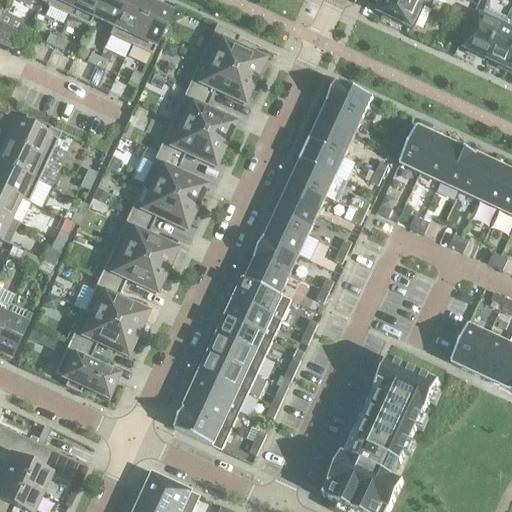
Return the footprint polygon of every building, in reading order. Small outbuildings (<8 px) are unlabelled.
[(68,18),(76,0),(43,0),(41,4),(48,7),(47,9),(68,18)] [(89,28),(102,0),(76,0),(68,18),(89,28)] [(110,38),(127,0),(102,0),(89,28),(94,19),(113,28),(109,37),(110,38)] [(130,47),(150,6),(137,0),(127,0),(110,38),(130,47)] [(415,30),(425,9),(431,11),(408,0),(380,0),(378,5),(382,7),(379,14),(415,30)] [(408,0),(431,11),(435,0),(408,0)] [(171,15),(150,6),(130,47),(152,57),(171,15)] [(174,11),(170,21),(175,23),(181,20),(183,15),(174,11)] [(469,28),(474,18),(465,13),(460,24),(469,28)] [(12,19),(3,15),(0,21),(0,24),(8,28),(12,19)] [(488,61),(503,28),(481,18),(465,50),(488,61)] [(464,39),(469,28),(460,24),(455,35),(464,39)] [(216,28),(201,60),(255,85),(263,70),(252,65),(255,59),(235,49),(240,39),(216,28)] [(508,70),(511,62),(511,32),(503,28),(488,61),(508,70)] [(54,49),(58,40),(49,36),(45,45),(54,49)] [(67,44),(58,40),(54,49),(63,53),(67,44)] [(166,43),(161,54),(172,60),(177,49),(166,43)] [(95,69),(100,59),(91,55),(87,64),(95,69)] [(109,64),(100,59),(95,69),(104,73),(109,64)] [(248,101),(255,85),(201,60),(186,92),(210,102),(214,93),(235,102),(238,96),(248,101)] [(133,75),(128,84),(138,88),(142,79),(133,75)] [(154,77),(150,85),(161,90),(165,82),(154,77)] [(363,121),(372,101),(373,100),(337,84),(328,104),(363,121)] [(205,112),(210,102),(186,92),(172,123),(226,148),(233,133),(223,128),(226,122),(205,112)] [(354,140),(363,121),(328,104),(319,124),(354,140)] [(26,118),(22,125),(16,122),(6,144),(47,163),(57,142),(47,137),(50,129),(26,118)] [(219,164),(226,148),(172,123),(157,155),(181,166),(185,156),(206,165),(209,159),(219,164)] [(345,160),(354,140),(319,124),(309,143),(345,160)] [(404,140),(409,129),(402,125),(397,136),(404,140)] [(420,176),(437,139),(417,129),(400,166),(420,176)] [(399,151),(404,140),(397,136),(392,147),(399,151)] [(440,185),(457,148),(437,139),(420,176),(440,185)] [(336,179),(345,160),(309,143),(300,163),(336,179)] [(47,163),(6,144),(0,155),(0,166),(38,184),(47,163)] [(459,194),(477,157),(457,148),(440,185),(459,194)] [(176,175),(181,166),(157,155),(142,186),(197,211),(204,196),(194,191),(197,185),(176,175)] [(479,203),(496,166),(477,157),(459,194),(479,203)] [(112,159),(107,169),(116,173),(120,163),(112,159)] [(327,199),(336,179),(300,163),(291,183),(327,199)] [(386,179),(391,168),(384,165),(379,175),(386,179)] [(38,184),(0,166),(0,191),(28,204),(38,184)] [(499,212),(511,183),(511,173),(496,166),(479,203),(499,212)] [(97,175),(87,171),(83,180),(92,184),(97,175)] [(381,190),(386,179),(379,175),(374,186),(381,190)] [(92,184),(83,180),(79,189),(88,193),(92,184)] [(318,219),(327,199),(291,183),(282,202),(318,219)] [(511,218),(511,183),(499,212),(511,218)] [(190,227),(197,211),(142,186),(128,218),(151,229),(156,219),(177,229),(180,222),(190,227)] [(28,204),(0,191),(0,216),(9,221),(19,201),(28,205),(28,204)] [(97,191),(93,200),(105,206),(109,196),(97,191)] [(309,238),(318,219),(282,202),(273,222),(309,238)] [(363,203),(358,214),(366,217),(371,206),(363,203)] [(382,208),(378,215),(389,220),(392,213),(382,208)] [(406,209),(400,221),(407,225),(413,213),(406,209)] [(358,214),(353,225),(361,228),(366,217),(358,214)] [(74,215),(70,224),(79,228),(83,219),(74,215)] [(0,241),(9,221),(0,216),(0,241)] [(147,238),(151,229),(128,218),(113,249),(168,275),(175,259),(165,254),(168,248),(147,238)] [(415,219),(410,230),(417,233),(423,223),(415,219)] [(299,258),(309,238),(273,222),(264,241),(299,258)] [(423,223),(417,233),(425,237),(430,226),(423,223)] [(59,233),(55,242),(64,246),(68,237),(59,233)] [(455,237),(449,248),(457,252),(462,241),(455,237)] [(290,277),(299,258),(264,241),(255,261),(290,277)] [(462,241),(457,252),(464,255),(469,244),(462,241)] [(60,255),(64,246),(55,242),(51,251),(60,255)] [(345,242),(340,253),(347,256),(352,245),(345,242)] [(160,290),(168,275),(113,249),(98,281),(122,292),(126,282),(147,292),(150,285),(160,290)] [(340,253),(335,264),(342,267),(347,256),(340,253)] [(28,267),(33,258),(24,254),(19,263),(28,267)] [(494,255),(489,266),(496,270),(501,259),(494,255)] [(41,262),(33,258),(28,267),(37,271),(41,262)] [(501,259),(496,270),(503,273),(508,262),(501,259)] [(255,261),(245,281),(281,298),(290,277),(255,261)] [(118,301),(122,292),(98,281),(84,312),(138,338),(145,322),(135,318),(138,311),(118,301)] [(244,281),(235,300),(283,322),(292,303),(281,298),(245,281),(244,281)] [(327,281),(322,292),(329,296),(334,285),(327,281)] [(322,292),(317,303),(324,306),(329,296),(322,292)] [(47,295),(42,307),(52,312),(58,301),(47,295)] [(502,308),(506,301),(495,295),(492,303),(502,308)] [(235,300),(226,319),(274,341),(283,322),(235,300)] [(511,312),(511,303),(506,301),(502,308),(511,312)] [(0,327),(5,318),(9,308),(0,304),(0,327)] [(0,355),(11,360),(26,328),(31,317),(10,307),(9,308),(5,318),(0,327),(0,355)] [(131,353),(138,338),(84,312),(84,313),(93,317),(84,336),(75,332),(69,344),(93,355),(97,345),(118,355),(121,348),(131,353)] [(226,319),(218,337),(266,359),(274,341),(226,319)] [(313,337),(318,326),(311,322),(306,333),(313,337)] [(472,374),(489,337),(468,328),(451,365),(472,374)] [(306,333),(301,344),(308,348),(313,337),(306,333)] [(218,337),(209,356),(257,378),(266,359),(218,337)] [(491,383),(508,346),(489,337),(472,374),(491,383)] [(88,365),(93,355),(69,344),(54,376),(67,382),(64,389),(80,396),(83,390),(109,402),(116,385),(106,381),(109,374),(88,365)] [(511,392),(511,389),(511,347),(508,346),(491,383),(511,392)] [(209,356),(201,374),(248,397),(257,378),(209,356)] [(296,374),(301,363),(294,359),(289,370),(296,374)] [(330,502),(329,502),(349,511),(390,511),(404,485),(393,480),(399,466),(401,466),(425,414),(426,414),(439,385),(388,362),(375,390),(382,394),(358,446),(359,447),(353,461),(342,456),(329,485),(323,499),(330,502)] [(291,385),(296,374),(289,370),(284,381),(291,385)] [(201,374),(192,393),(240,415),(248,397),(201,374)] [(192,393),(183,411),(231,434),(240,415),(192,393)] [(279,411),(284,400),(277,396),(272,407),(279,411)] [(274,422),(279,411),(272,407),(267,418),(274,422)] [(183,411),(174,431),(222,453),(231,434),(183,411)] [(0,455),(9,459),(0,478),(21,487),(39,447),(43,449),(51,431),(44,428),(36,445),(0,428),(0,455)] [(262,448),(267,437),(260,433),(255,444),(262,448)] [(257,459),(262,448),(255,444),(250,455),(257,459)] [(79,466),(43,449),(39,447),(21,487),(41,497),(49,478),(69,487),(79,466)] [(153,477),(140,504),(157,511),(194,511),(201,499),(153,477)] [(8,511),(21,487),(0,478),(0,511),(8,511)] [(33,511),(41,497),(21,487),(8,511),(33,511)]
